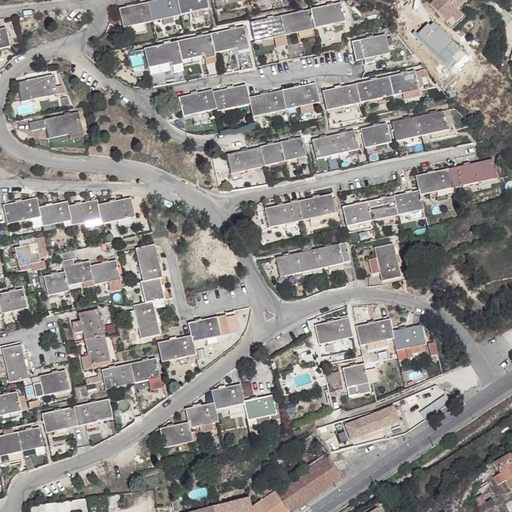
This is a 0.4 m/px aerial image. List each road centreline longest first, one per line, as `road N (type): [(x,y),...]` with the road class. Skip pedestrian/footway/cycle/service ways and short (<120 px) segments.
road 1 (residential): [(14,511),(23,484),(125,438),(245,349)]
road 2 (residential): [(215,203),(459,152)]
road 3 (residential): [(292,314),(348,294),(429,307),(468,343),(494,390)]
road 4 (residential): [(261,295),(188,313),(163,239),(87,254)]
road 5 (residential): [(133,96),(357,67)]
road 6 (secondary): [(313,511),(494,390)]
road 7 (residential): [(176,192),(126,168),(20,156),(0,131)]
road 8 (residential): [(176,192),(7,178)]
